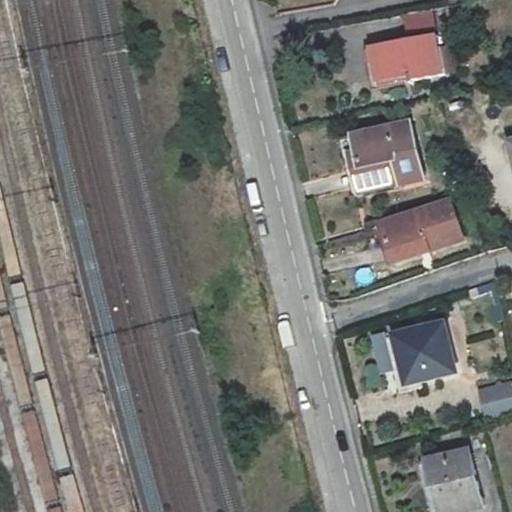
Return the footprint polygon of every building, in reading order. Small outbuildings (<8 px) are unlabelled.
[(433,30),(365,37),(369,74),(403,70),(404,75),(437,72),(433,30)] [(354,188),(427,174),(417,118),(361,128),(364,147),(348,150),(354,188)] [(466,236),(453,198),(385,221),(398,259),(466,236)] [(444,330),(377,343),(383,375),(405,371),(407,382),(452,374),(444,330)] [(511,387),(478,396),(485,425),(511,417),(511,387)] [(480,511),(469,457),(416,468),(424,511),(480,511)]
